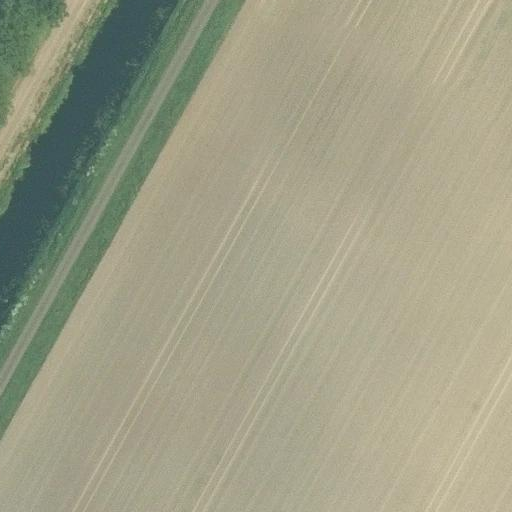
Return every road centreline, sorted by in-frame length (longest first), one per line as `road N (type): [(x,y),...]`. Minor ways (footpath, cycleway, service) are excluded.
road 1 (unclassified): [(0,395),(217,0)]
road 2 (track): [(0,152),(84,0)]
